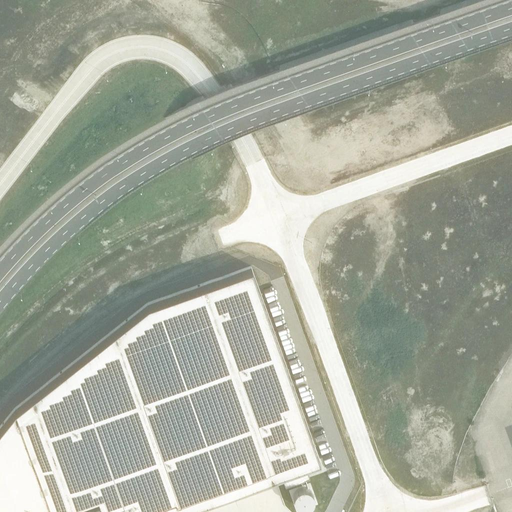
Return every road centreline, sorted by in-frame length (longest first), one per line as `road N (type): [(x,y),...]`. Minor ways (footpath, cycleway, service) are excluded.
road 1 (tertiary): [(0,301),(76,222),(167,157),(256,115),(511,24)]
road 2 (tertiary): [(511,4),(246,99),(158,139),(56,213),(0,271)]
road 3 (unknown): [(332,511),(343,485),(278,281),(247,261)]
